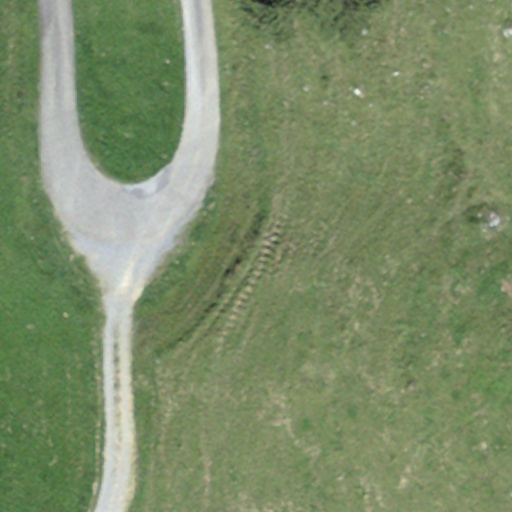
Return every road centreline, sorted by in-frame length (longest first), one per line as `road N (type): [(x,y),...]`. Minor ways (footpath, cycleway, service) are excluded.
road 1 (track): [(181,0),(189,159),(142,221),(88,221),(67,185),(49,113),(47,0)]
road 2 (track): [(106,511),(118,460),(110,331),(119,221)]
